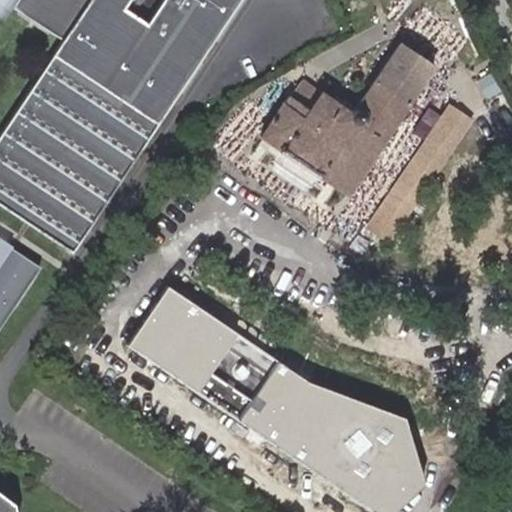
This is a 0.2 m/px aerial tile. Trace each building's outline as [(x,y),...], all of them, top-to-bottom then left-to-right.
[(11,0),(60,31),(0,119),(0,192),(71,240),(86,217),(81,214),(163,91),(168,95),(231,0),(11,0)] [(345,189),(433,62),(397,38),(349,108),(318,86),(305,104),(285,90),(258,127),(277,141),(269,153),(308,180),(317,169),(345,189)] [(81,214),(86,217),(168,95),(163,91),(81,214)] [(470,122),(448,107),(366,228),(388,243),(470,122)] [(0,310),(39,253),(10,234),(0,226),(0,310)] [(302,381),(164,287),(127,345),(368,511),(393,511),(421,485),(403,419),(302,381)] [(0,511),(17,511),(17,505),(0,495),(0,511)]
